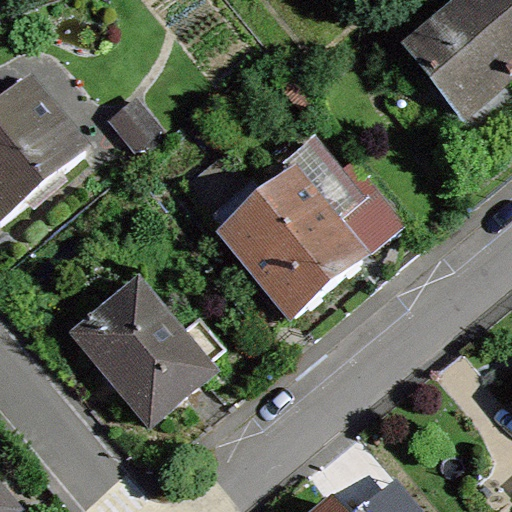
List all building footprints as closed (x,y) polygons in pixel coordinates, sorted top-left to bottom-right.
[(479,0),(476,0),(411,54),(462,116),(495,89),(511,74),(511,68),(511,67),(511,66),(511,0),(480,0),(480,1),(479,0)] [(0,226),(0,227),(86,156),(29,86),(0,110),(0,226)] [(286,171),(292,179),(331,225),(361,201),(316,146),(286,171)] [(331,225),(292,179),(264,202),(254,189),(214,221),(295,319),(330,291),(363,264),(331,225)] [(212,376),(206,368),(178,336),(138,288),(77,339),(151,428),(190,395),(212,376)] [(178,336),(206,368),(226,351),(199,319),(178,336)] [(0,511),(13,511),(0,495),(0,511)]
